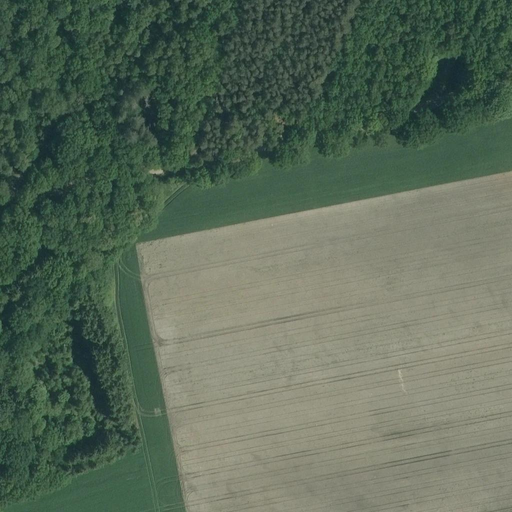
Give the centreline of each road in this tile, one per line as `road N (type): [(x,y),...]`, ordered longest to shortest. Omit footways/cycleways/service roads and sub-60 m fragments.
road 1 (tertiary): [(511,76),(307,135),(0,199)]
road 2 (track): [(12,197),(71,89),(55,0)]
